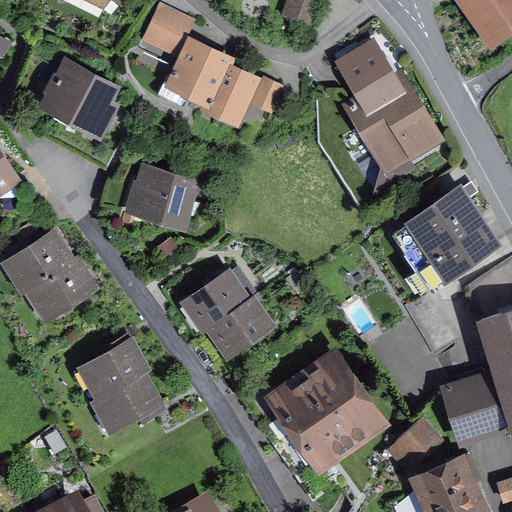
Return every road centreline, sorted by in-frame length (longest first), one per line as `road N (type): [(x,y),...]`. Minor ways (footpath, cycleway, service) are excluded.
road 1 (residential): [(29,148),(204,384),(282,511)]
road 2 (residential): [(190,0),(255,48),(285,57),(310,52),(379,0)]
